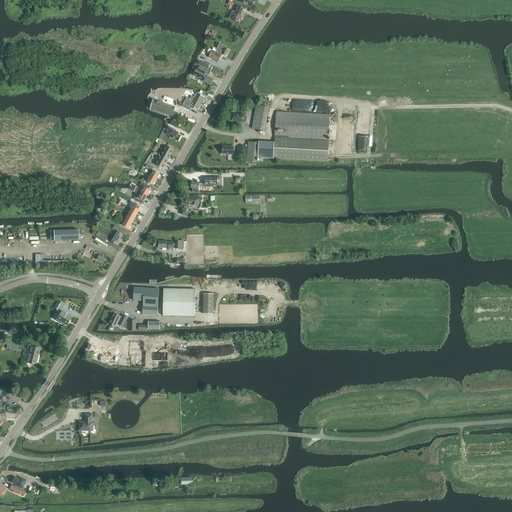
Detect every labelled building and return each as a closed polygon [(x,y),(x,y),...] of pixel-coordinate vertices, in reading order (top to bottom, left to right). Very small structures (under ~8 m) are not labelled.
[(241,19),(245,9),(237,6),(231,20),(239,23),(241,19)] [(214,48),(212,50),(209,48),(207,53),(210,54),(209,57),(218,62),(223,54),(226,56),(229,50),(225,48),(226,47),(220,44),(217,49),(214,48)] [(211,85),(214,80),(207,77),(209,72),(199,67),(199,68),(194,65),(192,70),(196,71),(193,76),(202,80),(202,79),(204,80),(203,82),(211,85)] [(197,94),(195,98),(192,96),(190,100),(189,101),(190,101),(192,103),(190,106),(197,110),(204,98),(197,94)] [(175,108),(168,105),(168,104),(187,109),(190,101),(189,101),(190,100),(170,95),(170,98),(164,97),(163,102),(151,99),(150,104),(152,104),(150,109),(176,118),(177,113),(174,112),(175,108)] [(265,131),(269,108),(256,105),(252,129),(265,131)] [(330,115),(276,112),(275,137),(328,140),(330,115)] [(246,123),(248,116),(234,113),(232,121),(243,123),(243,122),(246,123)] [(180,124),(173,120),(171,124),(178,128),(180,124)] [(168,130),(172,132),(169,137),(178,142),(181,136),(178,135),(179,133),(173,130),(174,129),(169,127),(168,130)] [(328,162),(329,141),(275,138),(275,142),(274,159),(328,162)] [(259,141),(258,158),(274,159),(275,142),(259,141)] [(257,163),(258,143),(248,142),(247,162),(257,163)] [(225,152),(235,153),(236,146),(225,145),(225,152)] [(164,151),(171,155),(173,150),(167,146),(164,151)] [(168,159),(171,155),(164,151),(161,156),(168,159)] [(168,159),(161,156),(159,154),(157,159),(165,164),(168,159)] [(156,169),(157,166),(163,169),(165,164),(157,159),(156,161),(158,162),(157,164),(149,160),(147,163),(156,169)] [(150,176),(157,180),(160,174),(153,171),(152,174),(150,172),(148,175),(150,176)] [(142,182),(152,188),(153,185),(157,180),(150,176),(148,181),(143,178),(141,182),(142,182)] [(200,186),(202,187),(208,187),(208,185),(222,185),(222,177),(205,177),(205,184),(202,184),(192,182),(192,185),(191,185),(191,186),(191,187),(191,188),(193,188),(192,192),(198,193),(199,190),(200,186)] [(138,187),(137,187),(135,186),(134,188),(141,192),(147,196),(150,191),(152,188),(142,182),(140,185),(144,187),(143,190),(138,187)] [(147,196),(141,192),(134,188),(132,191),(137,194),(136,197),(144,202),(147,196)] [(260,195),(245,195),(246,204),(257,204),(257,202),(260,202),(260,195)] [(181,214),(188,215),(190,205),(198,207),(199,200),(201,201),(202,198),(187,196),(186,201),(183,201),(181,208),(182,208),(181,214)] [(135,203),(132,209),(138,213),(141,207),(135,203)] [(129,214),(135,218),(138,213),(132,209),(129,214)] [(129,214),(126,220),(132,223),(135,218),(129,214)] [(129,229),(132,223),(126,220),(122,225),(129,229)] [(54,241),(79,240),(78,230),(53,231),(54,241)] [(98,232),(96,236),(105,242),(108,238),(98,232)] [(118,242),(123,235),(117,232),(111,242),(116,245),(117,245),(119,242),(118,242)] [(176,243),(174,243),(174,242),(159,242),(159,248),(167,248),(167,249),(173,250),(173,247),(176,247),(176,248),(184,248),(184,241),(176,241),(176,243)] [(104,263),(107,257),(95,252),(94,255),(98,257),(97,260),(104,263)] [(57,260),(43,260),(43,254),(35,254),(35,266),(57,266),(57,260)] [(134,288),(133,301),(143,301),(143,306),(158,307),(160,289),(134,288)] [(164,289),(163,316),(195,317),(196,290),(164,289)] [(203,314),(214,314),(215,294),(204,294),(203,314)] [(53,308),(59,311),(63,304),(58,300),(53,308)] [(56,320),(66,326),(72,317),(61,311),(56,320)] [(122,317),(114,313),(112,317),(112,318),(109,324),(116,327),(117,324),(125,328),(127,323),(126,322),(128,317),(123,315),(122,317)] [(136,325),(136,321),(130,321),(130,331),(147,331),(147,325),(136,325)] [(148,322),(148,330),(159,330),(159,322),(148,322)] [(17,352),(18,345),(8,342),(6,349),(17,352)] [(40,352),(40,349),(39,349),(40,349),(31,346),(31,347),(30,346),(28,353),(29,353),(27,363),(31,364),(32,364),(32,363),(36,364),(39,352),(40,352)] [(147,357),(148,351),(137,350),(137,356),(132,356),(132,363),(144,363),(144,357),(145,357),(147,357)] [(102,416),(92,416),(92,415),(86,415),(85,423),(80,423),(80,428),(79,428),(79,429),(79,430),(79,431),(81,431),(81,430),(92,430),(92,423),(91,423),(102,423),(102,416)] [(22,489),(26,480),(20,477),(19,479),(14,477),(12,483),(17,485),(16,486),(22,489)] [(12,485),(10,489),(23,495),(25,491),(12,485)]
